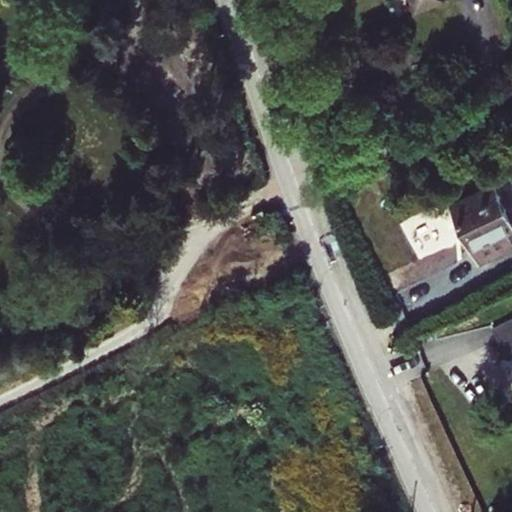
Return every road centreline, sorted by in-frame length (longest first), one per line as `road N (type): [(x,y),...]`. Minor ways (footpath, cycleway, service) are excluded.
road 1 (secondary): [(434,511),(308,216),(234,0)]
road 2 (unknown): [(293,177),(511,83)]
